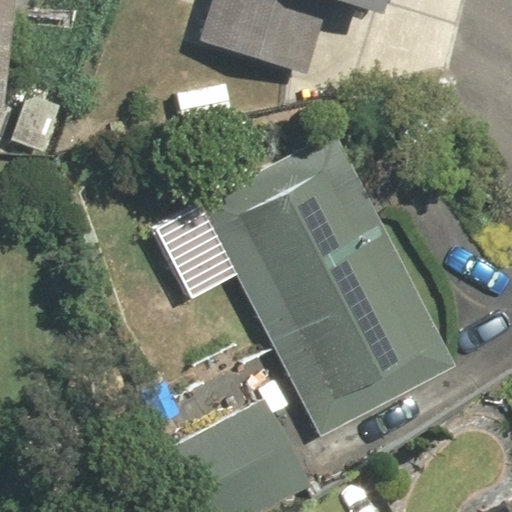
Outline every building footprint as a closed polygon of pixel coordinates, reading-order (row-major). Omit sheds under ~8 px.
[(195,0),(183,39),(299,75),(320,7),(358,19),(364,0),(195,0)] [(228,84),(170,88),(172,128),(231,125),(228,84)] [(74,96),(13,93),(9,153),(70,157),(74,96)] [(189,202),(311,436),(447,366),(325,132),(189,202)] [(511,511),(511,487),(483,503),(488,511),(511,511)]
